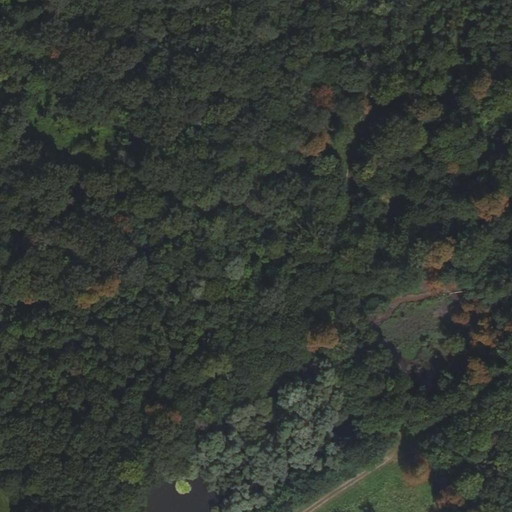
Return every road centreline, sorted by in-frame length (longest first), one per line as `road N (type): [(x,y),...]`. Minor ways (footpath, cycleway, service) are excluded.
road 1 (track): [(390,0),(328,278),(340,330),(378,401),(462,511)]
road 2 (track): [(408,450),(306,511)]
